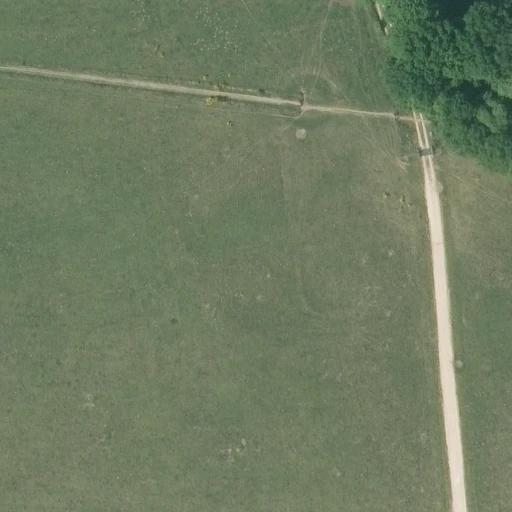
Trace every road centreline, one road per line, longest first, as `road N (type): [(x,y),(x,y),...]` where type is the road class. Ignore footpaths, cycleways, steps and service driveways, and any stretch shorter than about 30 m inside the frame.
road 1 (track): [(419,122),(457,511)]
road 2 (track): [(380,0),(419,122)]
